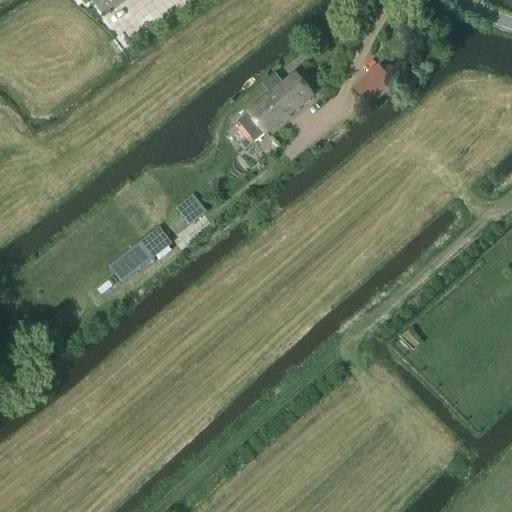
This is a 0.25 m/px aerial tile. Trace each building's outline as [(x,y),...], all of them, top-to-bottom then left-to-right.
[(89,0),(101,16),(123,0),(89,0)] [(368,106),(392,86),(377,67),(353,87),(368,106)] [(268,95),(235,121),(253,143),(312,96),(295,74),(282,84),(274,75),(260,86),(268,95)] [(188,227),(206,214),(193,196),(175,209),(188,227)] [(159,228),(109,268),(121,284),(171,244),(159,228)]
